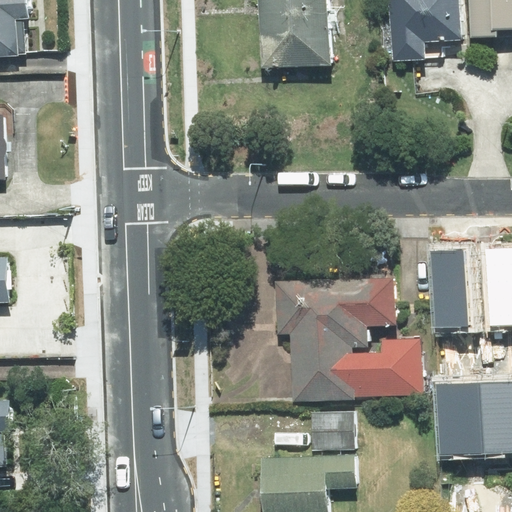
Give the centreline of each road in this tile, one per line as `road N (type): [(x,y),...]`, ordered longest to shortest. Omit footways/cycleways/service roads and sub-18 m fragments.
road 1 (residential): [(511,199),(133,199)]
road 2 (primary): [(133,199),(146,511)]
road 3 (primary): [(126,0),(133,199)]
